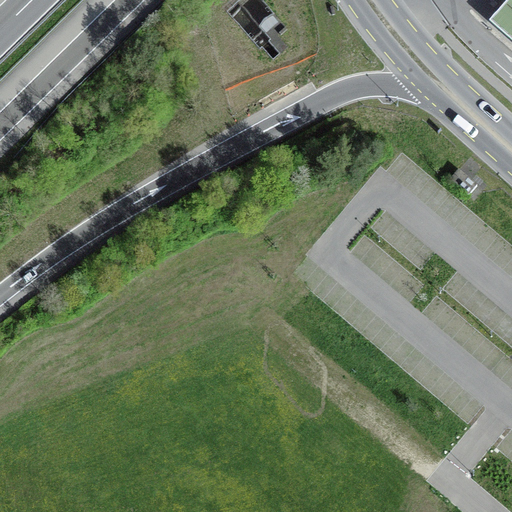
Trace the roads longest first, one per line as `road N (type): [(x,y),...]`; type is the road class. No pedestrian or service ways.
road 1 (motorway): [(0,301),(110,219),(324,101),(366,85),(427,87)]
road 2 (primary): [(511,134),(442,71),(381,0)]
road 3 (trunk): [(0,129),(131,0)]
